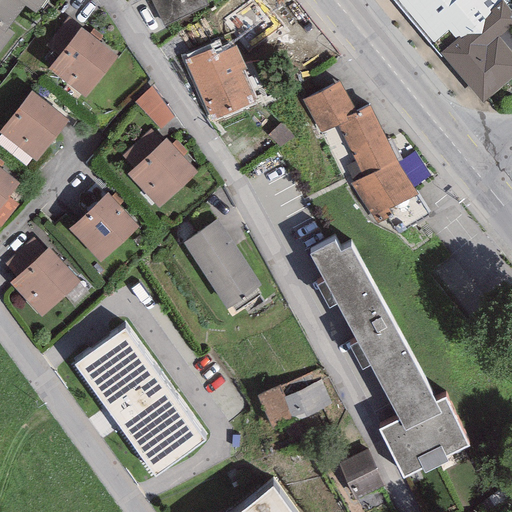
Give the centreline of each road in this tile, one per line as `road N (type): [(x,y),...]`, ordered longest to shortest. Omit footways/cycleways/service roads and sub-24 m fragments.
road 1 (residential): [(411,511),(234,180),(115,0)]
road 2 (residential): [(143,511),(0,318)]
road 3 (primary): [(479,177),(333,0)]
